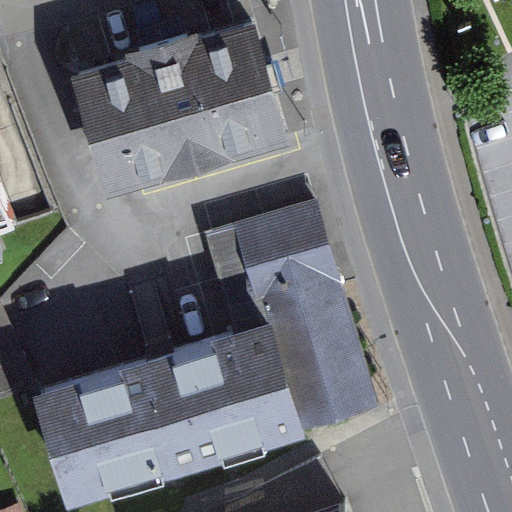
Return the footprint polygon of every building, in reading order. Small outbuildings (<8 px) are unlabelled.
[(300,121),(265,4),(84,59),(120,176),(300,121)] [(0,216),(25,206),(0,144),(0,216)] [(333,192),(218,225),(243,313),(47,369),(80,485),(391,396),(333,192)] [(6,301),(0,302),(0,329),(13,325),(6,301)] [(365,511),(360,495),(313,511),(365,511)]
